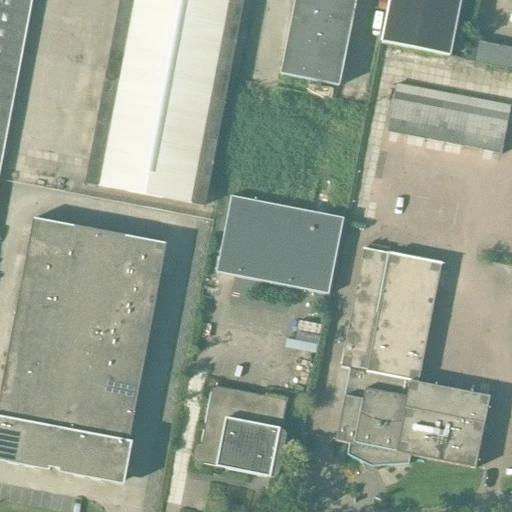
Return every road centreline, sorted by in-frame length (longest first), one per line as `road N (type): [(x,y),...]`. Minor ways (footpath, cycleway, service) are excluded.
road 1 (unclassified): [(0,286),(15,199),(189,232),(131,501)]
road 2 (unknown): [(501,511),(499,361),(464,275),(454,203)]
road 3 (unclassified): [(0,475),(131,501)]
